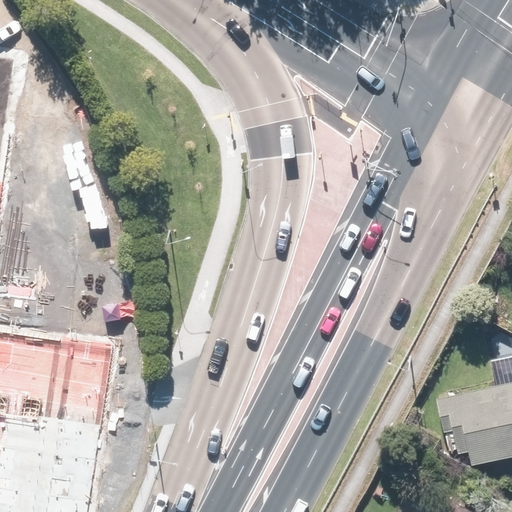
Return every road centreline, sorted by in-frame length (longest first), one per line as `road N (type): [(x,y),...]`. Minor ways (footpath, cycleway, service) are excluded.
road 1 (secondary): [(183,511),(280,181),(271,113),(256,75),(205,0)]
road 2 (secondary): [(208,511),(244,465),(379,202),(449,110)]
road 3 (secondary): [(449,110),(429,230),(283,511)]
road 4 (secondary): [(449,110),(256,0)]
